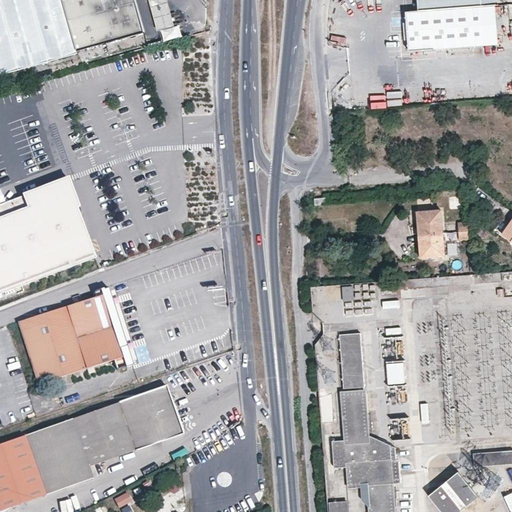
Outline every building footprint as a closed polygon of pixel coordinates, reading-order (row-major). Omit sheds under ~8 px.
[(0,0),(0,75),(78,54),(78,52),(72,31),(63,0),(0,0)] [(139,12),(134,0),(63,0),(72,31),(78,52),(145,33),(143,27),(139,12)] [(179,23),(173,24),(166,0),(149,0),(159,41),(182,35),(179,23)] [(416,0),(417,9),(480,4),(481,4),(480,0),(416,0)] [(494,0),(480,0),(481,4),(480,4),(482,42),(496,41),(493,3),(495,3),(494,0)] [(480,4),(417,9),(405,10),(408,48),(482,42),(480,4)] [(0,290),(95,255),(67,179),(25,195),(29,207),(0,218),(0,290)] [(444,233),(442,210),(417,212),(419,235),(444,233)] [(511,221),(503,235),(511,240),(511,221)] [(459,223),(460,232),(469,231),(469,222),(459,223)] [(460,232),(460,241),(470,240),(469,231),(460,232)] [(419,235),(421,259),(446,257),(444,233),(419,235)] [(352,285),(342,286),(343,300),(353,299),(352,285)] [(95,298),(76,304),(20,322),(24,335),(40,384),(115,360),(118,370),(127,366),(125,360),(120,346),(112,320),(104,294),(102,290),(94,293),(95,298)] [(131,357),(124,334),(120,321),(110,292),(104,294),(112,320),(120,346),(125,360),(131,357)] [(400,299),(382,300),(383,307),(400,306),(400,299)] [(385,328),(386,335),(401,333),(400,326),(385,328)] [(345,389),(366,387),(361,333),(340,335),(345,389)] [(404,360),(386,360),(387,385),(405,384),(404,360)] [(115,405),(73,420),(89,467),(183,434),(174,411),(170,398),(166,387),(115,405)] [(366,391),(342,393),(346,439),(346,443),(370,441),(369,434),(366,391)] [(428,402),(421,403),(422,422),(430,421),(428,402)] [(25,436),(46,495),(69,487),(94,479),(89,467),(73,420),(25,436)] [(346,439),(332,440),(334,467),(347,466),(347,465),(394,461),(398,461),(396,447),(369,434),(370,441),(346,443),(346,439)] [(0,511),(46,495),(25,436),(0,445),(0,511)] [(511,450),(474,453),(475,466),(511,463),(511,450)] [(349,487),(368,486),(370,511),(395,511),(394,484),(402,483),(400,461),(398,461),(394,461),(347,465),(347,466),(349,487)] [(431,494),(445,511),(459,511),(480,495),(460,470),(431,494)] [(113,498),(119,507),(132,499),(127,490),(113,498)] [(347,511),(347,503),(330,504),(330,511),(347,511)]
